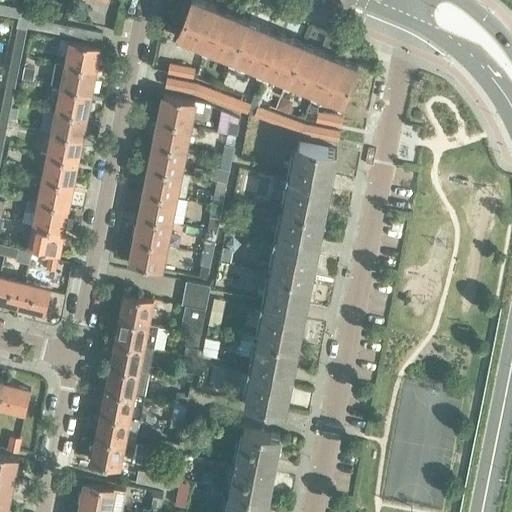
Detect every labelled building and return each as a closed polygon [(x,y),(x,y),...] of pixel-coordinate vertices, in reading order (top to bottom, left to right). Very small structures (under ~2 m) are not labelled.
[(232,59),(249,19),(227,10),(225,11),(216,8),(215,6),(201,0),(192,0),(179,32),(178,31),(178,32),(179,33),(178,37),(232,59)] [(0,11),(8,13),(9,5),(0,3),(0,11)] [(8,13),(19,16),(20,16),(20,15),(22,8),(9,5),(8,13)] [(18,23),(26,25),(32,26),(33,17),(20,15),(20,16),(19,16),(18,23)] [(45,29),(47,20),(33,17),(32,26),(45,29)] [(232,59),(286,81),(303,42),(282,33),(279,34),(271,31),(270,28),(249,19),(232,59)] [(59,31),(61,23),(47,20),(45,29),(59,31)] [(15,35),(24,36),(26,25),(18,23),(15,35)] [(73,34),(75,26),(61,23),(59,31),(73,34)] [(87,37),(89,29),(75,26),(73,34),(87,37)] [(89,29),(87,37),(101,40),(102,31),(89,29)] [(13,46),(22,48),(24,36),(15,35),(13,46)] [(71,40),(67,63),(95,68),(100,44),(71,40)] [(286,81),(341,104),(342,100),(344,101),(344,100),(343,99),(357,65),(358,66),(359,64),(336,55),(333,56),(325,53),(324,50),(303,42),(286,81)] [(11,58),(19,60),(22,48),(13,46),(11,58)] [(8,70),(17,71),(19,60),(11,58),(8,70)] [(168,71),(178,73),(180,64),(170,62),(168,71)] [(91,91),(95,68),(67,63),(62,86),(91,91)] [(188,75),(190,66),(180,64),(178,73),(188,75)] [(6,81),(15,83),(17,71),(8,70),(6,81)] [(177,79),(167,77),(166,85),(175,87),(177,79)] [(175,87),(185,89),(187,81),(177,79),(175,87)] [(4,93),(12,95),(15,83),(6,81),(4,93)] [(195,91),(198,83),(197,83),(187,81),(185,89),(195,91)] [(207,86),(198,83),(195,91),(204,95),(207,86)] [(86,114),(91,91),(62,86),(57,109),(86,114)] [(204,95),(213,98),(216,90),(207,86),(204,95)] [(225,93),(216,90),(213,98),(222,101),(225,93)] [(12,95),(4,93),(1,104),(10,106),(12,95)] [(196,100),(164,93),(159,118),(191,124),(196,100)] [(234,97),(225,93),(222,101),(231,105),(234,97)] [(243,100),(234,97),(231,105),(240,108),(243,100)] [(252,103),(243,100),(240,108),(248,112),(252,103)] [(0,111),(0,116),(8,118),(10,106),(1,104),(0,111)] [(263,117),(266,109),(257,106),(254,114),(263,117)] [(240,115),(221,108),(217,129),(236,133),(240,115)] [(82,137),(86,114),(57,109),(53,132),(82,137)] [(275,112),(266,109),(263,117),(271,121),(275,112)] [(318,112),(313,111),(312,117),(317,118),(316,120),(342,125),(343,116),(318,111),(318,112)] [(283,116),(275,112),(271,121),(280,124),(283,116)] [(292,119),(283,116),(280,124),(289,127),(292,119)] [(186,148),(191,124),(159,118),(154,142),(186,148)] [(301,122),(292,119),(289,127),(298,131),(301,122)] [(310,124),(301,122),(298,131),(309,133),(310,124)] [(320,126),(310,124),(309,133),(318,135),(320,126)] [(330,128),(320,126),(318,135),(328,137),(330,128)] [(339,139),(340,130),(330,128),(328,137),(339,139)] [(39,153),(48,155),(77,160),(82,137),(53,132),(51,140),(42,138),(39,153)] [(285,206),(324,214),(329,188),(327,185),(329,177),(331,175),(332,176),(337,148),(336,147),(335,148),(300,141),(300,140),(298,140),(285,206)] [(186,148),(154,142),(149,166),(181,172),(186,148)] [(222,156),(231,158),(233,147),(224,144),(222,156)] [(72,183),(77,160),(48,155),(44,178),(72,183)] [(219,167),(229,169),(231,158),(222,156),(219,167)] [(213,165),(210,177),(226,181),(229,169),(219,167),(213,165)] [(176,196),(181,172),(149,166),(144,190),(176,196)] [(44,178),(39,200),(68,206),(72,183),(44,178)] [(188,199),(176,196),(144,190),(140,214),(172,220),(183,222),(188,199)] [(224,194),(215,192),(213,203),(221,205),(224,194)] [(63,229),(68,206),(39,200),(27,198),(24,210),(37,212),(34,223),(63,229)] [(213,203),(210,215),(219,217),(221,205),(213,203)] [(324,214),(285,206),(272,271),(311,279),(316,252),(315,250),(316,241),(318,240),(319,240),(324,214)] [(166,245),(172,220),(140,214),(135,239),(166,245)] [(59,252),(63,229),(34,223),(29,246),(59,252)] [(190,237),(187,248),(203,252),(211,254),(214,240),(205,239),(200,239),(190,237)] [(135,239),(130,262),(162,268),(166,245),(135,239)] [(6,245),(4,253),(15,256),(17,247),(6,245)] [(203,252),(200,263),(209,265),(211,254),(203,252)] [(58,258),(49,256),(47,268),(55,270),(58,258)] [(311,279),(272,271),(259,336),(298,343),(303,317),(302,314),(303,306),(305,304),(306,304),(311,279)] [(0,298),(20,303),(25,281),(0,274),(0,298)] [(208,297),(210,285),(186,280),(184,292),(208,297)] [(51,287),(25,281),(20,303),(46,310),(51,287)] [(124,291),(119,316),(150,322),(155,298),(124,291)] [(184,292),(181,303),(186,304),(206,308),(208,297),(184,292)] [(182,321),(191,322),(189,330),(201,332),(206,308),(186,304),(182,321)] [(209,324),(221,326),(224,310),(213,308),(209,324)] [(158,324),(150,322),(119,316),(114,340),(153,348),(158,324)] [(189,330),(187,341),(199,343),(201,332),(189,330)] [(246,401),(285,409),(291,381),(290,381),(288,379),(290,371),(292,370),(293,370),(298,343),(259,336),(246,401)] [(220,341),(206,338),(203,354),(217,357),(220,341)] [(114,340),(110,363),(148,371),(153,348),(114,340)] [(197,356),(198,348),(186,346),(185,353),(197,356)] [(144,395),(148,371),(110,363),(105,387),(144,395)] [(180,370),(179,377),(192,380),(193,373),(180,370)] [(0,402),(0,403),(26,410),(31,388),(5,381),(0,402)] [(105,387),(100,410),(131,417),(139,418),(144,395),(105,387)] [(176,393),(175,401),(187,404),(188,396),(176,393)] [(100,410),(95,434),(126,441),(131,417),(100,410)] [(170,425),(175,426),(182,427),(184,420),(172,417),(170,425)] [(173,436),(180,438),(182,427),(175,426),(173,436)] [(245,426),(232,489),(267,496),(272,472),(271,469),(270,469),(272,460),(273,460),(275,459),(280,433),(279,432),(279,433),(271,431),(271,432),(245,427),(246,426),(245,426)] [(126,441),(95,434),(90,459),(121,465),(126,441)] [(9,448),(18,450),(20,437),(12,436),(9,448)] [(165,449),(178,451),(179,444),(167,441),(165,449)] [(0,476),(13,479),(17,456),(0,452),(0,476)] [(140,468),(137,481),(171,488),(174,475),(140,468)] [(0,499),(8,502),(13,479),(0,476),(0,499)] [(86,482),(81,504),(110,510),(115,488),(86,482)] [(264,511),(267,496),(232,489),(227,511),(264,511)] [(153,495),(150,508),(158,510),(161,497),(153,495)] [(0,511),(6,511),(8,502),(0,499),(0,511)]
